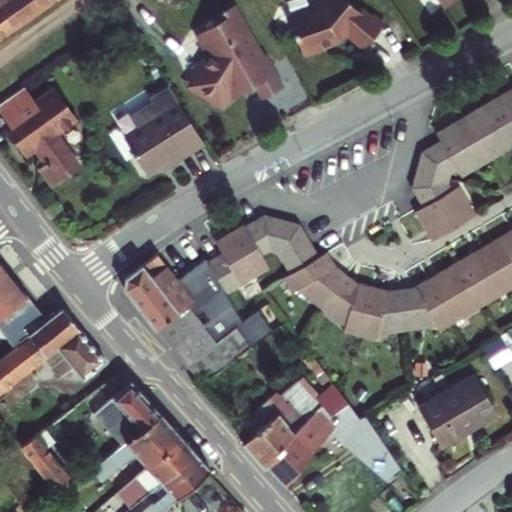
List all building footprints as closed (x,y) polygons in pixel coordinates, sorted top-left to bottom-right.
[(0,0),(0,29),(42,0),(0,0)] [(220,99),(223,94),(251,76),(259,90),(281,76),(261,46),(258,48),(227,0),(226,0),(210,11),(213,16),(193,29),(205,49),(187,80),(220,99)] [(306,0),(285,8),(300,46),(319,40),(318,35),(325,32),(330,34),(335,32),(342,23),(359,39),(379,14),(368,5),(366,6),(359,0),(306,0)] [(455,171),(484,153),(510,138),(511,137),(511,79),(430,127),(435,135),(452,164),(455,171)] [(20,81),(0,95),(0,107),(6,116),(2,118),(20,143),(28,138),(41,158),(35,162),(47,177),(73,158),(51,127),(71,113),(50,84),(31,97),(20,81)] [(185,146),(199,137),(163,81),(145,93),(148,97),(126,111),(135,125),(121,134),(142,167),(182,142),(185,146)] [(407,182),(417,201),(410,205),(427,234),(469,208),(453,180),(445,183),(442,177),(444,169),(452,164),(435,135),(416,146),(408,176),(407,182)] [(380,285),(366,281),(353,277),(329,259),(321,246),(314,250),(294,217),(257,208),(211,235),(217,246),(203,254),(216,275),(222,286),(265,261),(257,248),(264,244),(273,246),(285,268),(278,271),(287,285),(293,282),(339,318),(339,324),(369,332),(370,327),(430,319),(433,324),(511,277),(511,219),(409,280),(380,285)] [(130,293),(153,320),(183,297),(189,293),(191,295),(216,275),(203,254),(201,251),(173,273),(153,247),(123,270),(120,282),(130,293)] [(0,315),(26,295),(0,263),(0,315)] [(8,327),(17,339),(26,332),(44,317),(26,295),(0,315),(0,330),(1,332),(8,327)] [(153,320),(183,356),(212,334),(183,297),(153,320)] [(0,359),(0,389),(43,356),(56,373),(59,371),(61,373),(71,366),(82,378),(104,360),(60,305),(44,317),(26,332),(29,335),(0,359)] [(247,337),(232,318),(212,334),(183,356),(193,368),(198,363),(204,371),(247,337)] [(8,327),(1,332),(11,344),(17,339),(8,327)] [(468,366),(411,399),(434,438),(490,405),(468,366)] [(261,415),(242,431),(238,434),(260,458),(262,455),(314,396),(324,408),(343,394),(327,374),(309,390),(292,372),(272,390),(266,390),(253,401),(251,405),(261,415)] [(121,441),(157,411),(128,378),(92,408),(121,441)] [(343,394),(324,408),(337,421),(354,410),(343,394)] [(314,396),(262,455),(281,475),(308,444),(307,443),(325,422),(370,463),(385,446),(361,411),(349,417),(340,425),(337,421),(324,408),(314,396)] [(231,419),(242,431),(261,415),(251,405),(249,403),(231,419)] [(354,410),(337,421),(340,425),(349,417),(361,411),(359,408),(354,410)] [(145,464),(179,435),(157,411),(121,441),(89,468),(100,480),(133,451),(145,464)] [(69,478),(34,434),(20,445),(56,490),(69,478)] [(124,507),(134,499),(192,449),(179,435),(145,464),(112,492),(124,507)] [(385,446),(370,463),(381,473),(396,461),(385,446)] [(192,449),(134,499),(142,508),(137,511),(154,511),(181,490),(208,467),(192,449)] [(30,494),(14,506),(18,511),(23,511),(37,503),(30,494)]
